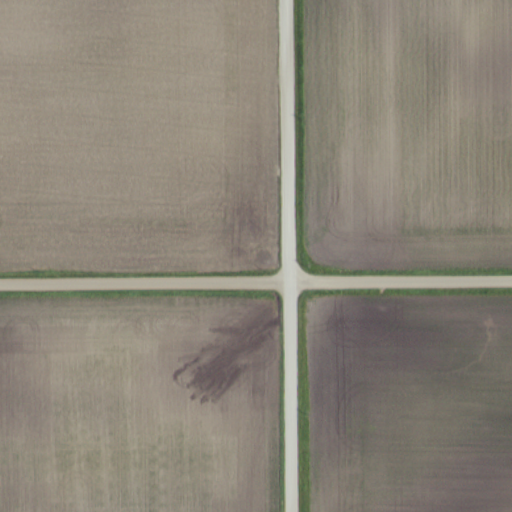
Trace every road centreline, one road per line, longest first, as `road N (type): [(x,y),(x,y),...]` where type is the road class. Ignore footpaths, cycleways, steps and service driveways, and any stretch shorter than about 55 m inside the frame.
road 1 (residential): [(0,285),(511,280)]
road 2 (residential): [(283,511),(279,0)]
